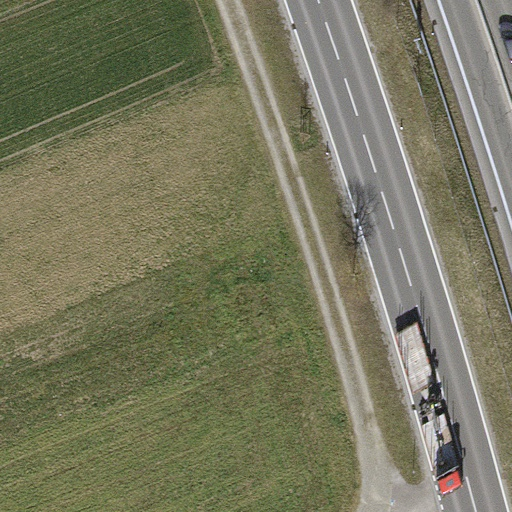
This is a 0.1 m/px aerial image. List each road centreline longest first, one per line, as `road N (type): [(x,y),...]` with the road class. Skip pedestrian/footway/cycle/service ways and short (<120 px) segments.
road 1 (primary): [(471,511),(313,0)]
road 2 (track): [(223,0),(358,409),(373,490),(368,511)]
road 3 (trunk): [(460,0),(511,155)]
